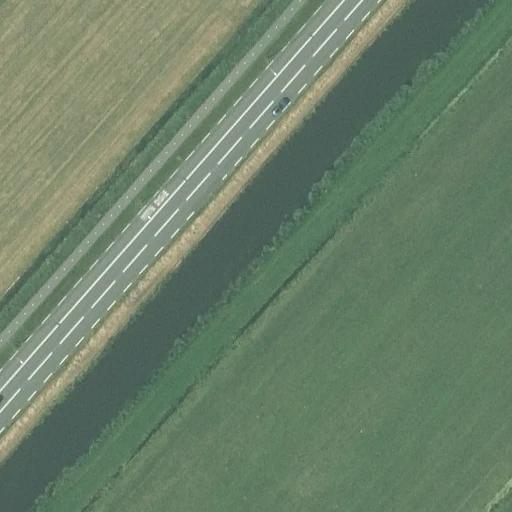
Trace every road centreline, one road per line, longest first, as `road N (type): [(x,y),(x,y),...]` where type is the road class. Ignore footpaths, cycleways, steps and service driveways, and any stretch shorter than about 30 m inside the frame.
road 1 (track): [(61,511),(511,3)]
road 2 (primary): [(363,0),(0,412)]
